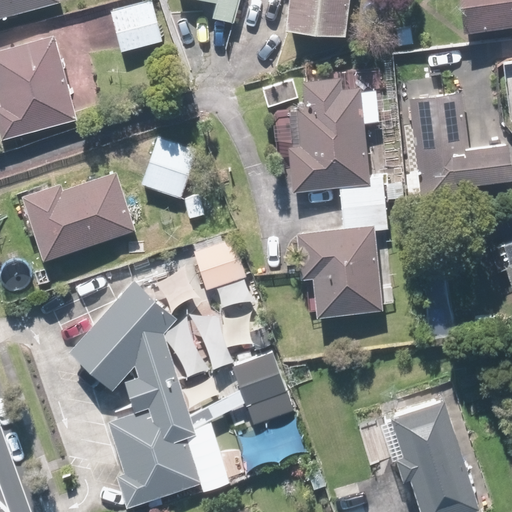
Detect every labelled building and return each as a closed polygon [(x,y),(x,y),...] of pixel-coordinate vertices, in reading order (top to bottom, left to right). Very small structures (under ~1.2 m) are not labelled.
[(0,0),(0,15),(53,1),(53,0),(0,0)] [(147,0),(140,0),(105,11),(118,53),(160,40),(147,0)] [(164,0),(164,1),(229,20),(234,0),(164,0)] [(337,33),(340,0),(279,0),(277,27),(337,33)] [(511,0),(450,0),(454,32),(511,24),(511,0)] [(72,116),(47,32),(0,46),(0,123),(4,136),(72,116)] [(265,106),(296,96),(290,76),(258,86),(265,106)] [(336,76),(298,77),(300,106),(293,106),(295,144),(282,144),(284,187),(337,184),(361,183),(361,175),(358,120),(372,119),(371,90),(357,90),(357,86),(336,87),(336,76)] [(457,90),(403,95),(413,194),(503,185),(499,145),(463,149),(457,90)] [(96,127),(60,141),(66,157),(102,144),(96,127)] [(193,147),(154,134),(138,183),(176,196),(193,147)] [(62,178),(14,195),(36,258),(131,225),(112,171),(65,187),(62,178)] [(361,183),(337,184),(339,227),(369,226),(383,225),(381,174),(361,175),(361,183)] [(339,227),(306,229),(307,253),(293,254),(294,279),(308,278),(310,313),(373,310),(369,226),(339,227)] [(511,234),(489,241),(511,312),(511,311),(511,234)] [(95,253),(54,267),(59,281),(99,267),(95,253)] [(112,473),(123,505),(193,481),(196,490),(227,479),(206,418),(201,404),(183,411),(156,334),(170,318),(150,300),(159,290),(145,277),(135,287),(126,279),(62,351),(106,390),(119,376),(131,410),(105,419),(122,470),(112,473)] [(439,511),(470,502),(436,398),(380,416),(392,451),(386,453),(395,480),(401,478),(412,511),(439,511)]
